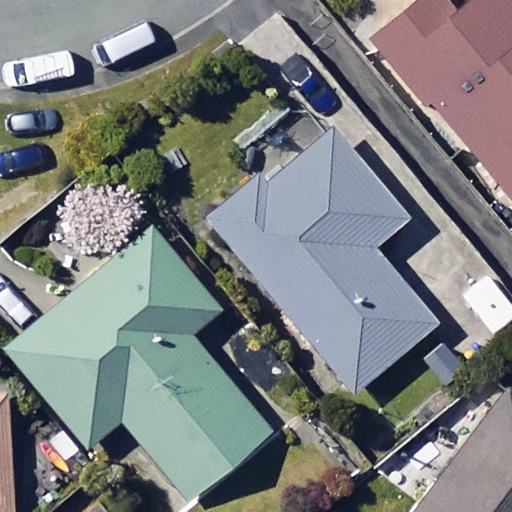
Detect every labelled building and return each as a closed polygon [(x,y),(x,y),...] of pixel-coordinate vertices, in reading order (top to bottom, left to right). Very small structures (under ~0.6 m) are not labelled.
[(511,0),(457,0),(452,5),(447,0),(409,0),(369,35),(510,196),(511,193),(511,0)] [(404,219),(331,124),(267,173),(260,165),(205,208),(343,389),(429,322),(370,245),(404,219)] [(147,214),(0,334),(0,336),(84,448),(118,423),(176,501),(268,431),(193,331),(220,311),(147,214)] [(511,511),(511,382),(511,381),(406,511),(511,511)] [(0,511),(12,511),(6,385),(0,385),(0,511)]
